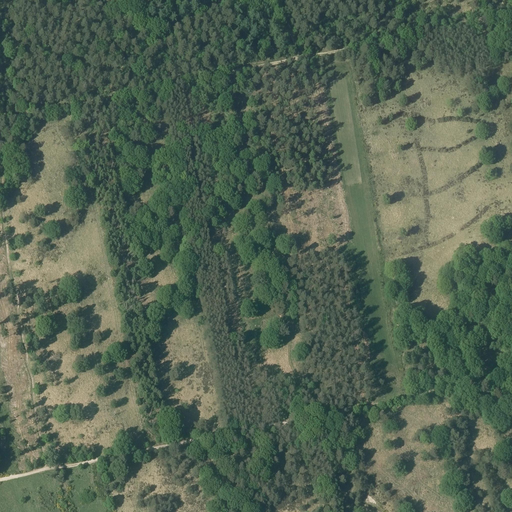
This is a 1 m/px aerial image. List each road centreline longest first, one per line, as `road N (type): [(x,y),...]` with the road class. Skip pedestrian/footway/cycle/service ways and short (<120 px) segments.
road 1 (track): [(43,471),(390,405),(511,372)]
road 2 (track): [(0,160),(19,345),(31,372),(43,471)]
road 3 (track): [(301,60),(0,119)]
road 4 (track): [(511,17),(301,60)]
